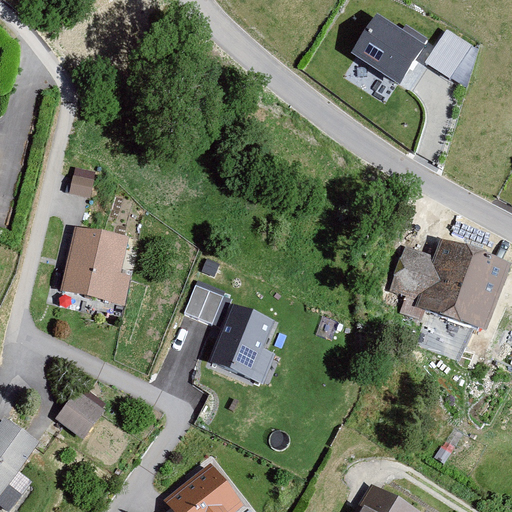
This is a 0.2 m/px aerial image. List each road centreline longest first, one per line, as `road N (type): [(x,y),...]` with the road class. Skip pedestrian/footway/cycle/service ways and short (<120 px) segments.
road 1 (residential): [(0,387),(68,113),(66,86),(0,6)]
road 2 (unclassified): [(511,224),(316,107),(199,0)]
road 3 (track): [(472,511),(410,472),(389,468),(359,478)]
